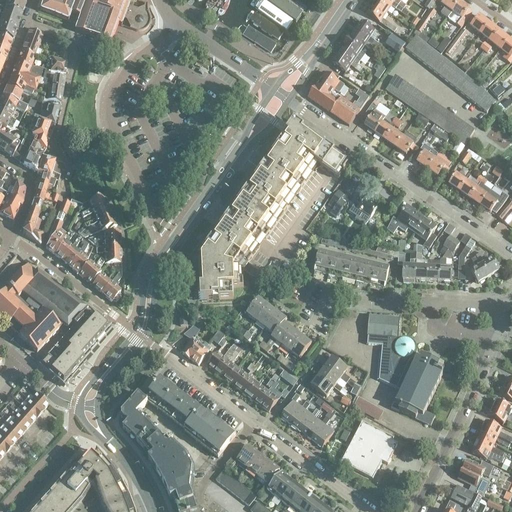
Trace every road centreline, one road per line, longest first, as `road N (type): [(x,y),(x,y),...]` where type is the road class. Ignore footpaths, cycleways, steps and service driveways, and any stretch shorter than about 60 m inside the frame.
road 1 (residential): [(142,337),(373,511)]
road 2 (tertiary): [(142,337),(166,261),(289,101)]
road 3 (tertiary): [(273,91),(152,267),(136,331)]
road 4 (residential): [(511,253),(289,101)]
road 5 (residential): [(61,186),(69,166),(52,157),(75,38),(26,24)]
road 6 (residential): [(419,511),(495,340)]
road 7 (residential): [(136,331),(10,238)]
road 8 (residential): [(431,299),(377,305),(331,293),(314,327)]
road 9 (unknown): [(252,424),(265,423),(327,342),(319,331)]
